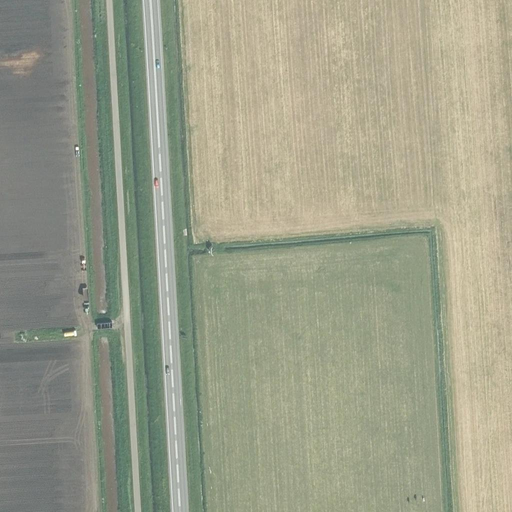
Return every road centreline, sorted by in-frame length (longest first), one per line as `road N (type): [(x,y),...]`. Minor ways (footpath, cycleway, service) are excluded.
road 1 (unclassified): [(136,511),(108,0)]
road 2 (trunk): [(178,511),(150,0)]
